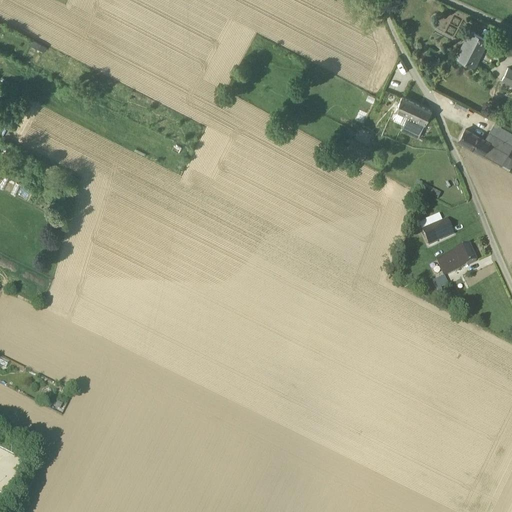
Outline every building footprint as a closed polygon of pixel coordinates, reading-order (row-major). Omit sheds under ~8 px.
[(470,31),(456,57),(474,66),(488,41),(470,31)] [(40,44),(38,49),(44,52),(47,47),(40,44)] [(511,69),(508,68),(502,80),(511,85),(511,69)] [(402,97),(391,118),(407,126),(406,129),(408,130),(407,132),(417,137),(430,111),(402,97)] [(493,159),(499,149),(508,154),(511,147),(511,132),(495,123),(489,133),(492,134),(488,142),(465,129),(459,140),(493,159)] [(438,200),(441,194),(424,185),(421,192),(438,200)] [(429,245),(453,234),(446,220),(442,222),(438,214),(425,221),(429,228),(422,231),(429,245)] [(419,224),(422,231),(429,228),(425,221),(419,224)] [(476,261),(469,245),(438,259),(446,275),(476,261)] [(444,277),(433,282),(437,290),(447,285),(444,277)]
